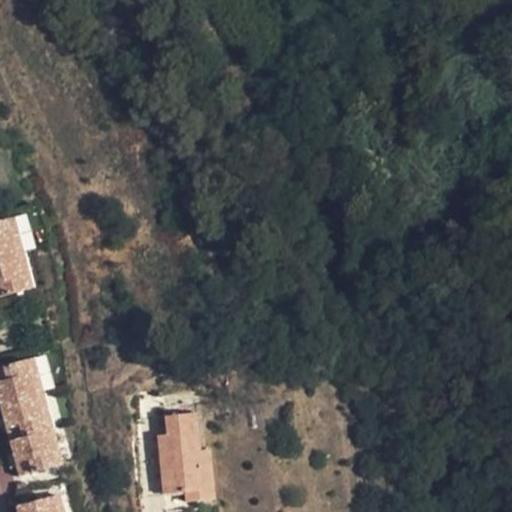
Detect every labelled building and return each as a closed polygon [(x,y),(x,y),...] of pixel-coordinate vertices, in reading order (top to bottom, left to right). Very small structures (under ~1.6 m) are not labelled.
[(18,215),(10,217),(15,235),(23,233),(18,215)] [(15,235),(10,217),(0,220),(0,259),(28,252),(23,233),(15,235)] [(32,270),(28,252),(0,259),(0,297),(30,290),(25,272),(32,270)] [(37,288),(32,270),(25,272),(30,290),(37,288)] [(35,357),(28,359),(33,377),(40,376),(35,357)] [(33,377),(28,359),(0,366),(0,396),(2,405),(45,394),(40,376),(33,377)] [(49,411),(45,394),(2,405),(12,440),(47,431),(42,413),(49,411)] [(42,413),(47,431),(54,429),(49,411),(42,413)] [(134,508),(157,505),(173,502),(169,466),(165,427),(135,431),(137,446),(128,448),(131,469),(139,469),(141,484),(132,484),(134,508)] [(58,445),(54,429),(47,431),(12,440),(21,475),(56,466),(51,447),(58,445)] [(63,463),(58,445),(51,447),(56,466),(63,463)] [(177,511),(186,511),(181,465),(169,466),(173,502),(157,505),(157,511),(177,511)] [(139,469),(131,469),(132,484),(141,484),(139,469)] [(63,511),(59,494),(16,505),(17,511),(63,511)]
